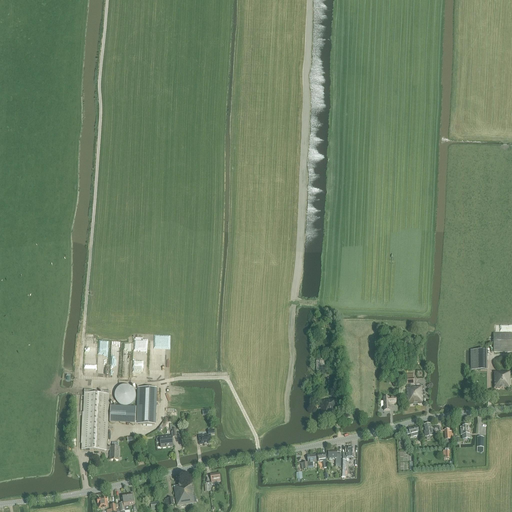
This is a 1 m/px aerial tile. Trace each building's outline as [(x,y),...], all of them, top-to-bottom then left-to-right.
[(494,350),(511,350),(511,333),(494,334),(494,350)] [(87,354),(98,354),(98,355),(98,361),(105,361),(105,355),(108,355),(109,339),(87,338),(87,354)] [(120,352),(121,340),(112,340),(112,359),(116,359),(116,352),(120,352)] [(131,366),(132,340),(124,340),(123,366),(131,366)] [(163,367),(164,349),(153,348),(152,360),(155,360),(155,367),(163,367)] [(470,370),(473,370),(487,370),(487,350),(470,350),(470,370)] [(494,373),(494,389),(510,389),(510,372),(499,372),(499,373),(494,373)] [(414,384),(413,375),(406,375),(407,384),(405,385),(407,405),(424,403),(422,387),(417,387),(409,388),(408,384),(414,384)] [(131,405),(132,404),(133,403),(134,402),(135,401),(135,400),(135,399),(136,399),(136,398),(136,397),(136,396),(136,395),(136,394),(136,393),(135,392),(135,391),(134,390),(134,389),(133,389),(132,388),(132,387),(131,387),(130,386),(129,386),(128,386),(127,385),(126,385),(125,385),(124,385),(123,385),(122,386),(121,386),(120,387),(119,387),(118,388),(117,389),(117,390),(116,391),(115,392),(115,393),(115,394),(115,395),(115,396),(115,397),(115,398),(115,399),(116,400),(116,401),(116,402),(117,402),(118,403),(118,404),(119,404),(120,405),(121,406),(122,406),(123,406),(124,406),(125,406),(126,406),(127,406),(128,406),(129,406),(130,405),(131,405)] [(138,388),(136,424),(154,425),(156,389),(138,388)] [(85,393),(82,449),(111,451),(110,460),(119,460),(120,448),(107,447),(110,394),(110,391),(103,390),(103,394),(93,394),(93,390),(85,389),(85,393)] [(318,402),(317,393),(310,394),(311,403),(318,402)] [(339,415),(336,398),(320,401),(323,418),(334,416),(334,415),(339,415)] [(381,402),(381,407),(384,406),(384,411),(390,410),(390,404),(396,404),(396,398),(383,399),(384,402),(381,402)] [(136,408),(111,407),(110,423),(135,424),(136,408)] [(425,429),(424,429),(425,437),(426,437),(430,436),(433,436),(433,432),(432,428),(431,429),(431,424),(424,426),(425,429)] [(463,427),(460,428),(461,435),(463,435),(463,438),(463,440),(470,439),(470,437),(469,435),(468,426),(463,426),(463,427)] [(417,427),(409,429),(409,430),(410,435),(411,437),(419,436),(417,427)] [(209,436),(199,437),(200,445),(212,444),(211,435),(215,435),(214,430),(208,431),(209,436)] [(453,439),(453,432),(450,432),(449,430),(445,430),(445,440),(453,439)] [(157,440),(157,441),(157,443),(158,444),(161,443),(162,448),(170,447),(173,446),(172,436),(157,438),(157,439),(157,440)] [(352,448),(345,448),(346,454),(343,454),(343,458),(353,458),(352,448)] [(337,454),(337,451),(328,451),(329,459),(335,459),(336,467),(341,467),(341,459),(341,454),(337,454)] [(327,468),(325,454),(318,455),(319,462),(324,462),(324,469),(327,468)] [(308,462),(303,463),(304,469),(314,468),(313,463),(317,462),(316,455),(307,456),(308,462)] [(220,474),(211,475),(212,483),(221,482),(220,474)] [(179,486),(180,486),(174,487),(177,506),(197,503),(196,496),(194,496),(192,485),(187,486),(187,485),(182,486),(179,486)] [(124,503),(120,504),(121,511),(125,511),(130,511),(129,506),(128,495),(123,495),(124,503)] [(107,498),(97,499),(99,509),(108,507),(107,498)] [(173,498),(165,499),(166,506),(174,505),(173,498)]
